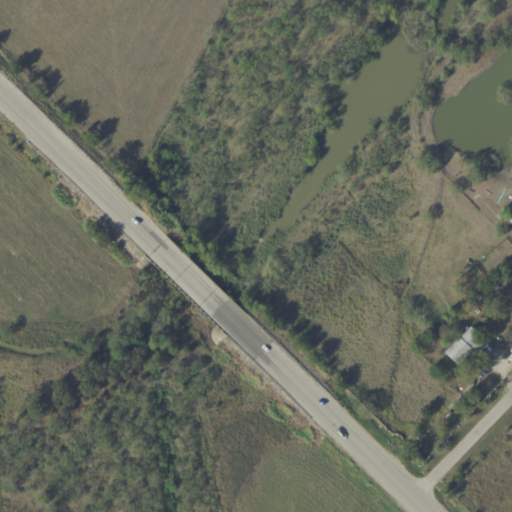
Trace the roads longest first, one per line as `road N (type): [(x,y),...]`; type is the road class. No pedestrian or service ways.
road 1 (secondary): [(0,80),(440,511)]
road 2 (residential): [(422,493),(511,399)]
